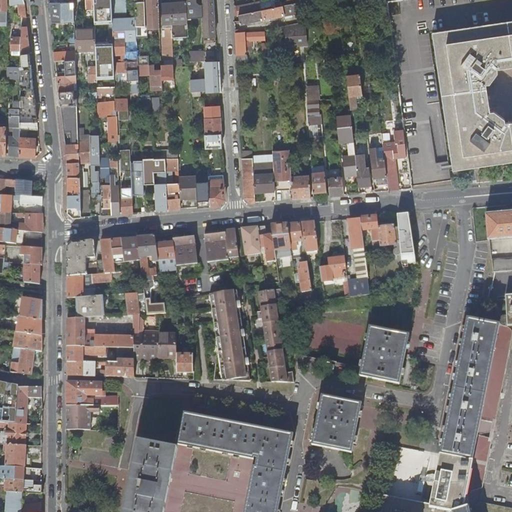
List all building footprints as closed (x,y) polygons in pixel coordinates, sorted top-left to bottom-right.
[(52,22),(62,22),(61,3),(60,0),(50,0),(51,0),(52,13),(52,22)] [(85,0),(86,9),(94,8),(94,0),(85,0)] [(100,0),(101,15),(104,15),(104,25),(113,25),(112,0),(100,0)] [(112,0),(113,25),(113,31),(125,30),(126,38),(126,54),(128,81),(139,81),(138,71),(138,65),(138,56),(137,35),(136,16),(127,17),(126,0),(112,0)] [(144,0),(134,0),(136,16),(137,35),(146,35),(144,0)] [(146,0),(148,28),(160,27),(158,0),(146,0)] [(172,36),(189,35),(188,17),(187,1),(180,1),(179,0),(172,0),(173,1),(161,2),(162,27),(172,27),(172,36)] [(186,0),(187,1),(188,17),(201,16),(200,5),(196,5),(195,0),(186,0)] [(212,0),(202,0),(204,37),(213,36),(215,36),(214,10),(212,0)] [(511,0),(393,0),(387,1),(404,130),(409,172),(410,178),(411,185),(427,183),(427,181),(453,178),(452,171),(511,161),(511,121),(507,122),(505,125),(502,125),(491,117),(490,113),(492,111),(488,84),(485,82),(485,79),(493,69),(497,68),(499,69),(511,67),(511,0)] [(62,22),(75,21),(74,2),(61,3),(62,22)] [(241,24),(303,11),(302,2),(288,4),(280,6),(275,7),(261,10),(238,15),(235,15),(236,21),(240,20),(241,24)] [(236,7),(238,15),(261,10),(259,2),(236,7)] [(25,6),(22,6),(22,17),(21,37),(21,50),(21,53),(31,53),(28,33),(25,6)] [(363,14),(356,15),(357,23),(364,22),(363,14)] [(286,46),(304,45),(303,43),(302,25),(285,26),(286,45),(286,46)] [(165,36),(163,36),(164,59),(174,59),(172,36),(172,27),(162,27),(162,30),(165,29),(165,36)] [(88,53),(96,53),(95,30),(87,31),(88,53)] [(116,38),(123,38),(126,38),(125,30),(113,31),(113,38),(116,38)] [(76,54),(88,53),(87,31),(75,31),(75,33),(76,45),(76,51),(76,54)] [(264,31),(245,33),(246,41),(250,41),(265,39),(264,31)] [(62,32),(53,32),(54,46),(62,45),(62,32)] [(246,46),(250,46),(250,41),(246,41),(245,33),(245,32),(240,32),(237,33),(235,33),(237,55),(247,55),(246,50),(246,46)] [(11,50),(21,50),(21,37),(11,37),(11,50)] [(125,54),(123,38),(116,38),(116,44),(117,55),(122,54),(125,54)] [(76,51),(55,53),(55,58),(56,61),(65,60),(76,60),(76,54),(76,51)] [(205,51),(189,51),(190,62),(206,61),(205,52),(205,51)] [(217,51),(205,52),(206,61),(209,61),(217,61),(217,51)] [(21,90),(34,89),(34,83),(32,65),(31,53),(21,53),(20,58),(20,66),(21,77),(21,81),(21,90)] [(88,81),(97,81),(96,54),(91,54),(91,59),(88,59),(88,81)] [(125,54),(122,54),(123,59),(120,59),(120,62),(118,62),(118,73),(122,73),(122,81),(128,81),(126,54),(125,54)] [(149,55),(138,56),(138,65),(150,65),(149,55)] [(60,72),(60,76),(77,75),(76,60),(65,60),(65,72),(60,72)] [(207,79),(207,90),(216,89),(219,89),(218,76),(218,72),(215,72),(214,64),(218,64),(217,61),(209,61),(206,61),(206,64),(207,79)] [(155,72),(154,64),(150,65),(150,71),(151,89),(159,89),(158,72),(155,72)] [(162,79),(175,79),(174,66),(174,64),(164,64),(165,68),(162,68),(162,79)] [(7,77),(11,77),(21,77),(20,66),(7,66),(7,76),(7,77)] [(488,84),(492,84),(500,73),(499,69),(497,68),(493,69),(485,79),(485,82),(488,84)] [(360,74),(346,75),(350,108),(357,107),(355,95),(363,94),(360,74)] [(73,82),(77,81),(77,75),(60,76),(57,76),(59,86),(59,91),(74,90),(73,82)] [(207,79),(191,80),(191,91),(207,90),(207,79)] [(103,93),(116,92),(116,86),(97,87),(97,91),(98,97),(103,96),(103,93)] [(318,87),(306,88),(307,100),(309,124),(309,130),(310,137),(320,136),(322,136),(320,123),(315,123),(314,116),(318,116),(317,100),(319,100),(318,87)] [(20,123),(38,122),(36,110),(34,89),(21,90),(21,93),(21,104),(20,123)] [(125,98),(116,99),(116,111),(119,111),(129,110),(128,89),(124,90),(125,98)] [(74,98),(74,90),(59,91),(60,99),(61,106),(78,105),(78,98),(74,98)] [(161,97),(152,97),(153,110),(161,110),(161,97)] [(111,101),(98,102),(98,118),(99,117),(108,117),(109,138),(117,137),(117,116),(112,117),(111,111),(114,111),(114,106),(111,106),(111,101)] [(9,136),(9,155),(16,156),(21,156),(20,123),(21,104),(15,104),(15,109),(10,109),(10,127),(14,128),(14,136),(9,136)] [(68,177),(80,177),(80,174),(80,172),(80,162),(79,134),(78,105),(61,106),(66,143),(67,163),(68,174),(68,177)] [(205,111),(207,134),(222,133),(221,117),(220,110),(205,111)] [(496,110),(492,111),(490,113),(491,117),(502,125),(505,125),(507,122),(507,119),(496,110)] [(28,130),(38,130),(38,122),(20,123),(21,156),(36,157),(36,139),(26,139),(28,130)] [(409,172),(404,130),(393,131),(395,143),(382,144),(384,158),(388,190),(398,190),(402,189),(400,173),(409,172)] [(101,165),(99,132),(90,132),(90,134),(91,149),(91,162),(92,193),(93,199),(100,199),(102,199),(102,192),(100,192),(99,171),(96,171),(96,169),(99,168),(98,165),(101,165)] [(90,134),(79,134),(80,162),(91,162),(91,149),(90,134)] [(208,135),(195,135),(196,143),(209,143),(208,135)] [(377,148),(370,149),(373,177),(376,177),(378,191),(383,191),(388,190),(384,158),(379,159),(377,148)] [(178,149),(154,150),(154,159),(165,159),(179,158),(178,149)] [(276,190),(292,189),(291,176),(290,150),(273,151),(273,158),(274,162),(276,190)] [(345,177),(357,175),(357,169),(355,154),(343,156),(345,177)] [(364,192),(372,192),(369,168),(365,168),(364,154),(355,155),(357,169),(357,175),(358,185),(364,185),(364,192)] [(118,163),(118,158),(110,159),(110,163),(110,167),(119,167),(118,163)] [(179,158),(165,159),(169,210),(175,209),(181,208),(181,198),(180,183),(174,183),(173,171),(179,170),(179,158)] [(253,158),(243,159),(245,197),(251,202),(253,202),(256,202),(255,191),(253,163),(253,160),(253,158)] [(154,159),(143,159),(143,163),(144,185),(155,184),(156,193),(156,197),(157,211),(169,210),(165,159),(154,159)] [(255,191),(276,190),(274,162),(253,163),(255,191)] [(127,191),(122,191),(123,214),(129,213),(133,213),(133,194),(131,163),(121,164),(122,176),(126,176),(127,191)] [(143,163),(131,163),(133,194),(145,194),(144,185),(143,163)] [(312,173),(325,172),(324,165),(311,166),(312,173)] [(305,175),(291,176),(292,189),(293,199),(301,198),(311,197),(309,169),(305,170),(305,175)] [(105,207),(102,207),(102,216),(107,215),(112,215),(112,214),(110,176),(110,171),(107,171),(108,189),(104,189),(105,207)] [(325,172),(312,173),(313,191),(327,190),(325,172)] [(203,174),(196,174),(196,175),(198,197),(198,207),(205,206),(211,206),(210,188),(212,188),(212,180),(208,180),(208,189),(204,189),(203,174)] [(181,198),(198,197),(196,175),(180,176),(180,178),(180,183),(181,198)] [(117,214),(119,214),(120,214),(119,188),(116,188),(116,186),(114,186),(114,176),(110,176),(112,214),(117,214)] [(328,177),(330,195),(336,195),(344,194),(342,176),(328,177)] [(78,218),(82,217),(82,212),(81,194),(81,186),(80,177),(68,177),(68,189),(68,212),(74,218),(78,218)] [(427,183),(411,185),(411,188),(454,185),(453,178),(427,181),(427,183)] [(15,187),(15,180),(0,179),(0,195),(6,196),(7,186),(15,187)] [(222,179),(212,180),(212,188),(210,188),(211,206),(216,205),(221,205),(225,199),(225,187),(223,187),(222,179)] [(26,189),(26,197),(44,197),(44,190),(26,189)] [(91,194),(81,194),(82,212),(92,212),(91,194)] [(0,204),(2,205),(2,214),(12,214),(13,200),(21,200),(21,204),(44,205),(44,197),(26,197),(19,196),(16,196),(6,196),(0,195),(0,204)] [(490,240),(511,237),(511,211),(503,213),(503,214),(487,215),(490,240)] [(33,217),(27,217),(26,224),(15,223),(12,224),(12,216),(15,216),(15,214),(12,214),(2,214),(1,229),(21,231),(31,232),(44,233),(44,225),(44,214),(33,214),(33,217)] [(405,267),(417,265),(410,214),(407,214),(400,215),(398,215),(405,267)] [(372,229),(374,252),(381,251),(381,250),(381,246),(379,228),(378,217),(371,217),(362,218),(363,230),(372,229)] [(356,260),(366,259),(366,253),(363,230),(362,218),(352,219),(356,260)] [(307,252),(319,250),(315,222),(311,223),(303,223),(307,252)] [(291,242),(294,242),(303,241),(301,224),(296,224),(288,225),(291,242)] [(275,250),(291,248),(291,242),(288,225),(280,225),(272,226),(273,234),(275,250)] [(395,226),(379,228),(381,246),(395,245),(395,249),(398,248),(395,226)] [(257,253),(262,253),(261,249),(259,227),(243,229),(245,246),(246,255),(257,253)] [(267,235),(266,227),(263,227),(259,227),(261,249),(266,248),(268,262),(277,261),(277,258),(275,250),(273,234),(267,235)] [(21,235),(21,231),(1,229),(0,229),(0,242),(17,243),(17,235),(21,235)] [(240,257),(237,229),(234,229),(227,230),(227,232),(206,235),(209,263),(230,260),(230,258),(240,257)] [(30,240),(43,241),(44,233),(31,232),(30,240)] [(147,281),(154,280),(160,280),(157,261),(160,261),(158,244),(156,236),(148,237),(138,238),(141,260),(144,284),(147,284),(147,281)] [(196,237),(175,239),(176,253),(177,259),(178,266),(200,264),(196,237)] [(126,239),(112,240),(115,262),(125,262),(141,260),(138,238),(126,239)] [(172,242),(158,244),(160,261),(161,272),(178,270),(178,266),(177,259),(176,253),(175,239),(172,240),(172,242)] [(43,241),(30,240),(29,248),(43,249),(43,241)] [(97,261),(98,274),(112,273),(116,272),(115,265),(115,262),(112,240),(102,241),(104,260),(97,261)] [(96,257),(95,241),(74,243),(69,249),(69,265),(68,277),(85,275),(87,275),(87,258),(96,257)] [(0,245),(0,273),(4,274),(5,271),(9,271),(10,263),(5,262),(6,258),(7,246),(0,245)] [(43,258),(43,249),(29,248),(23,247),(22,255),(28,256),(29,256),(29,260),(27,260),(27,264),(41,266),(43,266),(43,258)] [(277,258),(292,256),(291,249),(291,248),(275,250),(277,258)] [(330,266),(321,267),(323,281),(334,280),(334,281),(346,279),(345,269),(347,269),(346,257),(329,259),(330,266)] [(511,258),(492,259),(494,272),(495,272),(511,271),(511,258)] [(356,260),(359,279),(369,278),(366,259),(356,260)] [(303,292),(312,291),(308,262),(301,263),(302,269),(300,269),(303,292)] [(41,284),(41,266),(27,264),(26,264),(26,282),(41,284)] [(113,281),(124,280),(124,272),(116,272),(112,273),(113,281)] [(93,283),(96,283),(113,281),(112,273),(98,274),(92,275),(93,283)] [(84,297),(85,275),(68,277),(68,289),(68,298),(78,297),(84,297)] [(97,296),(96,283),(93,283),(92,275),(87,275),(85,275),(84,297),(97,296)] [(369,278),(359,279),(349,280),(350,297),(371,294),(369,278)] [(236,298),(239,298),(238,290),(214,293),(217,310),(227,309),(238,379),(241,379),(241,381),(251,381),(249,367),(246,367),(244,355),(247,355),(245,338),(242,339),(240,327),(243,326),(241,310),(237,310),(236,298)] [(282,291),(267,293),(272,325),(277,362),(280,382),(295,383),(293,372),(287,372),(283,345),(289,345),(287,325),(280,325),(276,302),(283,301),(282,291)] [(268,324),(264,325),(268,352),(272,352),(274,366),(270,367),(273,382),(280,382),(277,362),(272,325),(267,293),(260,294),(262,310),(266,309),(268,324)] [(139,304),(138,300),(138,294),(126,295),(126,299),(128,311),(128,315),(134,315),(139,314),(139,304)] [(78,297),(79,318),(92,317),(104,316),(103,295),(97,296),(84,297),(78,297)] [(511,295),(506,296),(507,316),(506,316),(505,316),(504,315),(503,316),(502,317),(501,318),(500,319),(500,320),(500,322),(501,323),(502,324),(503,325),(509,326),(511,325),(511,295)] [(24,298),(21,317),(43,321),(43,314),(43,302),(24,298)] [(151,299),(146,299),(148,314),(149,314),(161,313),(166,313),(165,303),(152,304),(151,299)] [(222,348),(227,380),(238,379),(227,309),(217,310),(221,336),(219,349),(222,348)] [(96,336),(95,347),(97,347),(118,347),(134,348),(134,333),(134,315),(128,315),(122,315),(104,316),(92,317),(92,321),(99,321),(100,321),(115,321),(115,323),(124,323),(124,331),(131,331),(131,337),(96,336)] [(20,317),(18,332),(43,336),(43,329),(43,321),(21,317),(20,317)] [(431,504),(381,494),(377,511),(451,511),(452,511),(464,508),(464,504),(465,504),(467,492),(483,487),(493,437),(479,434),(482,419),(496,422),(510,354),(511,342),(511,327),(511,326),(509,326),(503,325),(485,321),(468,318),(431,504)] [(401,383),(411,334),(370,325),(360,375),(401,383)] [(17,338),(16,348),(23,349),(35,351),(43,352),(43,343),(43,336),(18,332),(5,330),(4,336),(12,337),(17,338)] [(77,335),(78,330),(68,330),(68,334),(68,346),(77,346),(77,335)] [(160,334),(134,333),(134,348),(134,353),(134,358),(159,359),(159,358),(160,334)] [(159,358),(177,359),(177,355),(177,334),(160,333),(160,334),(159,358)] [(96,336),(77,335),(77,346),(95,347),(96,336)] [(97,351),(97,347),(95,347),(77,346),(68,346),(68,355),(68,361),(83,362),(83,352),(86,352),(86,350),(97,351)] [(123,353),(134,353),(134,348),(118,347),(118,362),(83,362),(68,361),(68,369),(68,375),(95,376),(96,365),(106,365),(106,370),(106,377),(134,377),(134,360),(123,359),(123,353)] [(83,352),(83,362),(118,362),(118,347),(97,347),(97,351),(86,350),(86,352),(83,352)] [(21,361),(23,349),(16,348),(15,348),(13,360),(21,361)] [(184,355),(177,355),(177,359),(177,361),(177,372),(193,372),(193,356),(189,355),(189,348),(184,348),(184,355)] [(222,348),(219,349),(215,380),(227,380),(222,348)] [(13,360),(12,373),(32,375),(35,351),(23,349),(21,361),(13,360)] [(19,386),(0,381),(0,395),(5,396),(4,409),(0,408),(0,421),(16,424),(19,386)] [(100,391),(100,383),(68,382),(68,395),(68,406),(94,406),(94,399),(88,399),(88,394),(91,394),(91,395),(92,396),(99,396),(100,391)] [(29,398),(42,398),(43,386),(30,386),(19,386),(16,424),(27,424),(29,398)] [(353,453),(363,403),(323,395),(312,444),(353,453)] [(102,396),(102,406),(119,406),(119,396),(102,396)] [(101,411),(101,406),(94,406),(68,406),(68,418),(68,430),(92,430),(92,411),(101,411)] [(138,440),(123,511),(278,511),(294,433),(184,412),(181,427),(178,426),(175,440),(178,441),(177,445),(177,448),(138,440)] [(0,434),(0,444),(5,445),(26,446),(27,424),(16,424),(0,421),(0,428),(9,429),(9,433),(1,432),(1,435),(0,434)] [(25,468),(26,446),(5,445),(5,453),(7,453),(7,467),(25,468)] [(0,466),(0,478),(6,479),(24,480),(25,468),(7,467),(0,466)] [(30,485),(30,480),(24,480),(6,479),(6,487),(0,486),(0,491),(8,492),(23,493),(42,494),(42,489),(42,486),(30,485)] [(8,492),(6,511),(41,511),(42,506),(42,502),(22,501),(23,493),(8,492)] [(511,511),(511,507),(501,505),(483,502),(480,503),(464,508),(452,511),(451,511),(511,511)]
